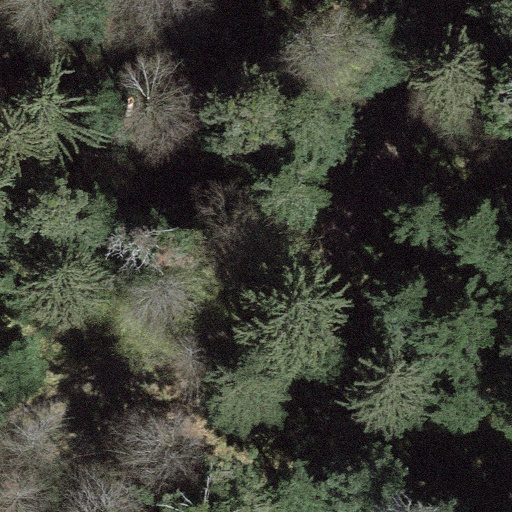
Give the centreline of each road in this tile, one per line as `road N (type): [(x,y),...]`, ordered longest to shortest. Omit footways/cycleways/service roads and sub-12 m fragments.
road 1 (track): [(408,0),(394,145),(371,197),(337,239),(129,369),(0,430)]
road 2 (track): [(394,145),(511,83)]
